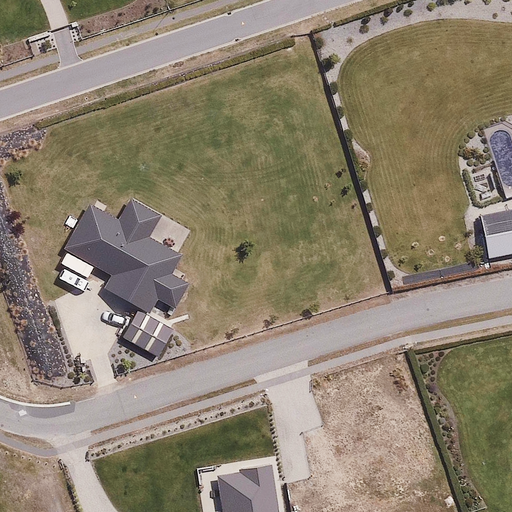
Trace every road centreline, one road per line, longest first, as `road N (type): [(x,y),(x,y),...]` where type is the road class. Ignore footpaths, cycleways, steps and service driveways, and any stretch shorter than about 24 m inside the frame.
road 1 (residential): [(511,292),(393,317),(80,418),(31,422),(0,412)]
road 2 (residential): [(0,103),(310,0)]
